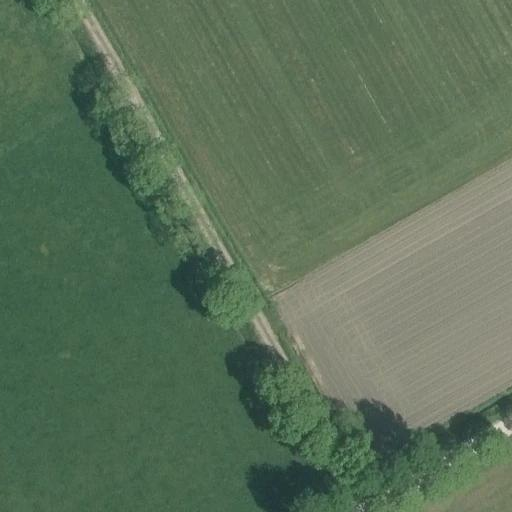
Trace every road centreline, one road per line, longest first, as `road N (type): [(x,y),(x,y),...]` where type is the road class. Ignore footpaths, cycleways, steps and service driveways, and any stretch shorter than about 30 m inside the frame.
road 1 (track): [(363,511),(76,0)]
road 2 (track): [(511,426),(365,511)]
